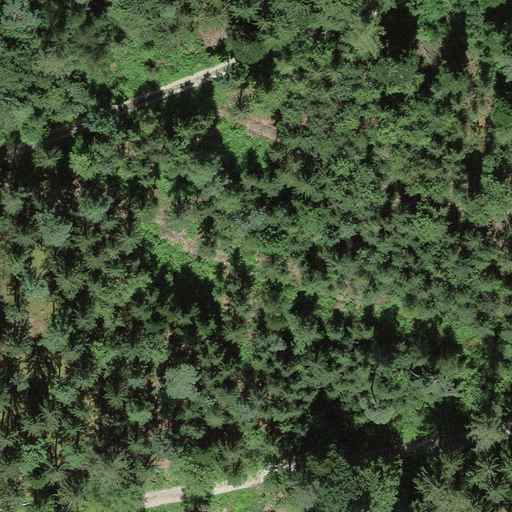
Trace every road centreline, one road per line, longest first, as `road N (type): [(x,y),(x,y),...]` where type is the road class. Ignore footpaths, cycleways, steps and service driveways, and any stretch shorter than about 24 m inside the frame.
road 1 (track): [(511,425),(242,469),(91,511)]
road 2 (track): [(0,155),(398,0)]
